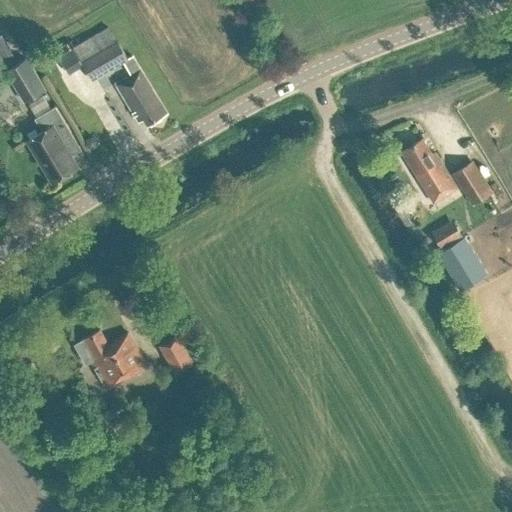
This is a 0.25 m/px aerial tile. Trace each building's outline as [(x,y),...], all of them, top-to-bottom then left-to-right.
[(131,74),(116,83),(140,122),(145,119),(147,123),(162,114),(150,95),(155,92),(131,52),(126,54),(117,39),(111,42),(102,28),(73,45),(81,59),(93,79),(124,61),(131,74)] [(2,33),(0,34),(0,64),(2,67),(17,58),(2,33)] [(5,69),(24,100),(45,87),(26,56),(5,69)] [(42,129),(27,138),(53,180),(78,165),(71,154),(82,147),(55,104),(35,116),(42,129)] [(434,201),(458,186),(436,150),(433,152),(423,136),(402,150),(434,201)] [(491,189),(473,160),(453,172),(471,202),(491,189)] [(452,218),(433,230),(443,246),(462,235),(452,218)] [(108,343),(100,328),(85,336),(86,337),(76,343),(86,360),(91,357),(109,386),(147,364),(128,331),(108,343)] [(192,361),(177,333),(159,343),(175,371),(192,361)] [(113,406),(102,412),(110,426),(121,419),(113,406)]
